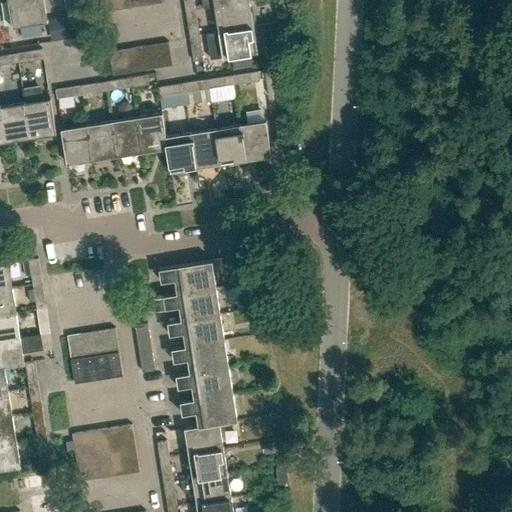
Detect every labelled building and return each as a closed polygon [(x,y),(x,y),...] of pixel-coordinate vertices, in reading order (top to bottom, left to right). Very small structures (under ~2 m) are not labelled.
[(44,0),(9,0),(8,0),(13,26),(47,20),(44,0)] [(100,0),(103,11),(115,9),(113,0),(100,0)] [(113,0),(115,9),(127,7),(125,0),(113,0)] [(183,0),(186,11),(195,9),(193,0),(183,0)] [(219,31),(254,25),(250,0),(215,6),(219,31)] [(190,36),(199,34),(196,18),(187,19),(190,36)] [(254,25),(219,31),(207,33),(211,59),(258,51),(254,25)] [(156,43),(160,66),(173,64),(169,41),(156,43)] [(194,60),(203,59),(201,42),(191,44),(194,60)] [(149,68),(160,66),(156,43),(145,45),(149,68)] [(137,70),(149,68),(145,45),(133,47),(137,70)] [(125,72),(137,70),(133,47),(121,49),(125,72)] [(113,74),(125,72),(121,49),(109,51),(113,74)] [(18,61),(34,59),(33,50),(16,52),(18,61)] [(0,64),(10,63),(8,54),(0,55),(0,64)] [(234,84),(251,81),(260,80),(258,70),(249,72),(232,74),(234,84)] [(132,86),(149,83),(147,74),(130,77),(132,86)] [(209,88),(226,85),(224,76),(208,78),(209,88)] [(107,90),(124,87),(122,78),(106,80),(107,90)] [(184,92),(201,89),(200,80),(183,82),(184,92)] [(83,94),(91,93),(99,91),(98,82),(81,84),(83,94)] [(160,96),(176,93),(174,84),(158,86),(160,96)] [(58,98),(74,95),(72,86),(56,88),(58,98)] [(39,87),(23,89),(25,101),(30,136),(56,132),(51,96),(50,96),(41,98),(39,87)] [(6,140),(30,136),(25,101),(0,105),(6,140)] [(166,135),(162,111),(137,115),(143,151),(167,147),(168,146),(166,135)] [(118,155),(143,151),(137,115),(112,119),(118,155)] [(93,159),(118,155),(112,119),(87,123),(93,159)] [(241,123),(246,158),(272,154),(266,119),(241,123)] [(67,163),(93,159),(87,123),(62,128),(67,163)] [(221,162),(246,158),(241,123),(216,127),(221,162)] [(197,166),(221,162),(216,127),(191,131),(197,166)] [(171,170),(197,166),(191,131),(166,135),(168,146),(167,147),(171,170)] [(33,283),(43,282),(39,257),(29,259),(33,283)] [(220,421),(220,422),(239,419),(213,260),(213,259),(160,267),(162,280),(181,277),(183,291),(150,296),(152,309),(185,304),(187,318),(168,321),(170,334),(190,331),(192,344),(172,347),(174,361),(194,357),(196,371),(177,374),(179,387),(198,384),(200,397),(181,400),(183,413),(202,410),(204,424),(220,421)] [(0,288),(13,287),(9,261),(0,262),(0,288)] [(43,282),(33,283),(36,300),(45,298),(43,282)] [(0,288),(0,314),(17,312),(13,287),(0,288)] [(39,325),(49,323),(47,307),(37,308),(39,325)] [(0,340),(21,337),(17,312),(0,314),(0,340)] [(135,324),(139,348),(152,346),(148,322),(135,324)] [(107,353),(119,351),(116,327),(103,329),(107,353)] [(96,355),(107,353),(103,329),(92,331),(96,355)] [(83,356),(96,355),(92,331),(80,333),(83,356)] [(25,363),(25,361),(23,352),(43,348),(43,350),(53,348),(50,332),(41,333),(21,337),(0,340),(0,365),(6,365),(6,366),(25,363)] [(71,358),(83,356),(80,333),(68,335),(71,358)] [(156,369),(152,346),(139,348),(143,371),(156,369)] [(107,353),(112,377),(123,375),(119,351),(107,353)] [(100,379),(112,377),(107,353),(96,355),(100,379)] [(87,381),(100,379),(96,355),(83,356),(87,381)] [(75,383),(87,381),(83,356),(71,358),(75,383)] [(25,361),(25,363),(28,377),(37,376),(34,360),(25,361)] [(0,392),(10,391),(6,366),(6,365),(0,365),(0,392)] [(31,402),(41,401),(38,386),(29,387),(31,402)] [(0,417),(13,415),(10,391),(0,392),(0,417)] [(36,427),(45,426),(42,410),(33,412),(36,427)] [(0,443),(17,440),(13,415),(0,417),(0,443)] [(224,447),(220,422),(220,421),(204,424),(185,427),(189,452),(224,447)] [(124,450),(136,448),(132,424),(121,426),(124,450)] [(112,452),(124,450),(121,426),(108,428),(112,452)] [(100,454),(112,452),(108,428),(97,430),(100,454)] [(89,455),(100,454),(97,430),(85,432),(89,455)] [(76,457),(89,455),(85,432),(72,434),(73,441),(75,452),(76,457)] [(40,452),(49,451),(46,435),(37,437),(40,452)] [(160,457),(170,456),(167,439),(157,441),(160,457)] [(17,440),(0,443),(0,468),(21,465),(17,440)] [(68,453),(75,452),(73,441),(66,442),(68,453)] [(281,441),(265,444),(267,454),(283,451),(281,441)] [(193,477),(228,471),(224,447),(189,452),(193,477)] [(124,450),(128,473),(140,471),(136,448),(124,450)] [(116,475),(128,473),(124,450),(112,452),(116,475)] [(104,477),(116,475),(112,452),(100,454),(104,477)] [(93,479),(104,477),(100,454),(89,455),(93,479)] [(80,481),(93,479),(89,455),(76,457),(80,481)] [(164,482),(174,480),(171,464),(161,466),(164,482)] [(197,501),(232,496),(228,471),(193,477),(181,479),(183,491),(195,489),(197,501)] [(168,507),(178,505),(175,489),(165,491),(168,507)] [(234,511),(232,496),(197,501),(198,511),(234,511)]
